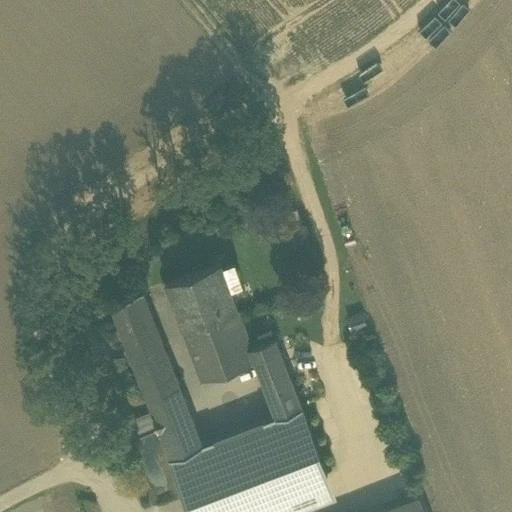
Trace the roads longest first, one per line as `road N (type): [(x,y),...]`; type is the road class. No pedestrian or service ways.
road 1 (track): [(190,0),(271,96),(58,224),(27,305),(48,371),(95,455)]
road 2 (track): [(415,0),(345,57),(271,96),(327,247),(332,345)]
